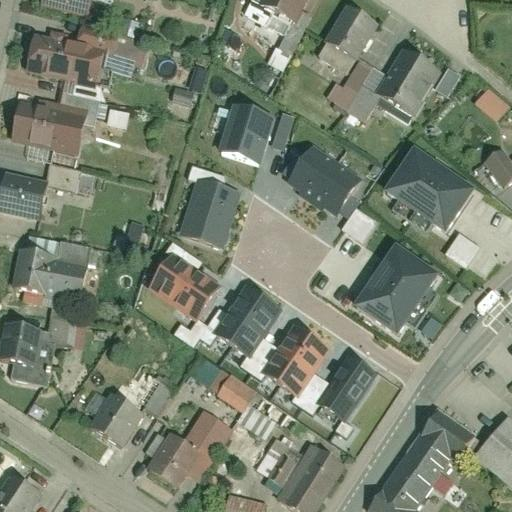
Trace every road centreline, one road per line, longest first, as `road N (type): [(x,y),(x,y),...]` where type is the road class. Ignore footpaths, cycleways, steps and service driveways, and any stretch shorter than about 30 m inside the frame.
road 1 (residential): [(130,511),(0,423),(0,31),(7,0)]
road 2 (tertiary): [(442,374),(344,511)]
